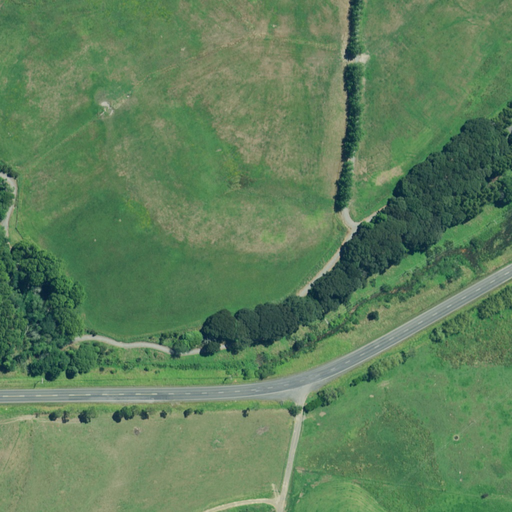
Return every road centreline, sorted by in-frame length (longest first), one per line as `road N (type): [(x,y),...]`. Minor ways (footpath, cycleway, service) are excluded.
road 1 (tertiary): [(0,396),(279,385),(343,363),(511,270)]
road 2 (track): [(292,493),(312,375)]
